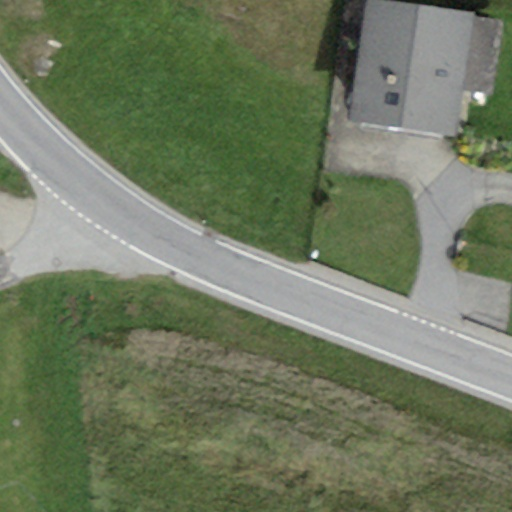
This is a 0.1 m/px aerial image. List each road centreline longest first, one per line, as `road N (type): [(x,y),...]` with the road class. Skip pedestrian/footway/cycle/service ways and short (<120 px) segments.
road 1 (tertiary): [(109,208),(230,271),(511,378)]
road 2 (tertiary): [(0,107),(109,208)]
road 3 (residential): [(0,273),(109,208)]
